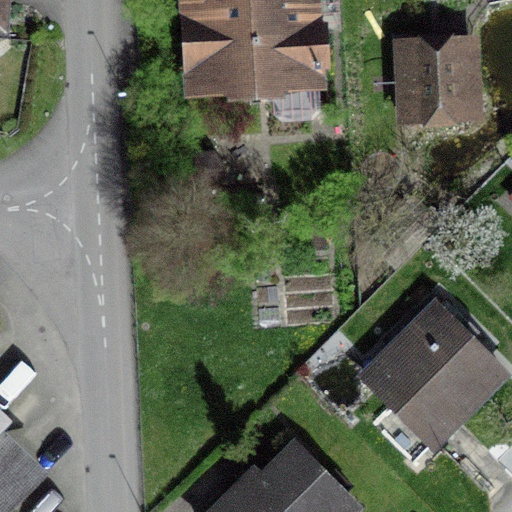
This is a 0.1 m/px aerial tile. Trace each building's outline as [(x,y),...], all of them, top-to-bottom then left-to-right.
[(314,101),(308,0),(174,0),(181,108),(314,101)] [(469,46),(392,49),(396,138),(473,134),(469,46)] [(500,389),(426,312),(350,386),(424,462),(500,389)] [(0,450),(0,505),(27,476),(0,450)] [(348,511),(286,452),(253,487),(244,478),(211,511),(348,511)]
